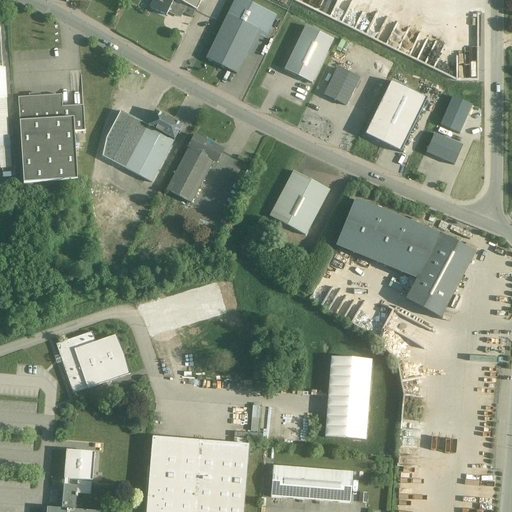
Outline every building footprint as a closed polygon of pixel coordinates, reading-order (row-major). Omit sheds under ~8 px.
[(154,0),(150,8),(169,18),(171,12),(184,18),(186,13),(195,17),(203,0),(154,0)] [(259,30),(228,15),(206,60),(224,69),(237,75),(259,30)] [(334,40),(306,27),(284,71),(312,84),(334,40)] [(359,80),(338,69),(324,96),(346,107),(359,80)] [(428,99),(391,82),(365,136),(402,154),(428,99)] [(63,96),(18,98),(23,184),(78,181),(75,132),(85,132),(84,106),(64,107),(63,96)] [(439,124),(459,132),(471,104),(451,96),(439,124)] [(7,99),(0,99),(0,149),(10,149),(7,99)] [(155,108),(147,124),(122,112),(109,138),(105,157),(154,182),(184,122),(155,108)] [(227,150),(196,134),(167,190),(194,204),(215,162),(219,164),(227,150)] [(463,147),(434,134),(426,154),(454,166),(463,147)] [(10,149),(0,149),(0,156),(1,169),(11,168),(10,149)] [(332,190),(295,171),(272,217),(309,236),(332,190)] [(419,278),(406,301),(441,320),(477,254),(442,235),(350,201),(334,247),(419,278)] [(94,332),(54,347),(74,399),(132,377),(117,337),(99,344),(94,332)] [(374,359),(331,355),(324,439),(367,442),(374,359)] [(245,511),(251,446),(155,439),(149,511),(78,511),(80,488),(68,487),(69,476),(91,478),(93,452),(67,450),(63,510),(49,509),(49,511),(245,511)] [(353,473),(273,467),(271,498),(350,504),(353,473)]
